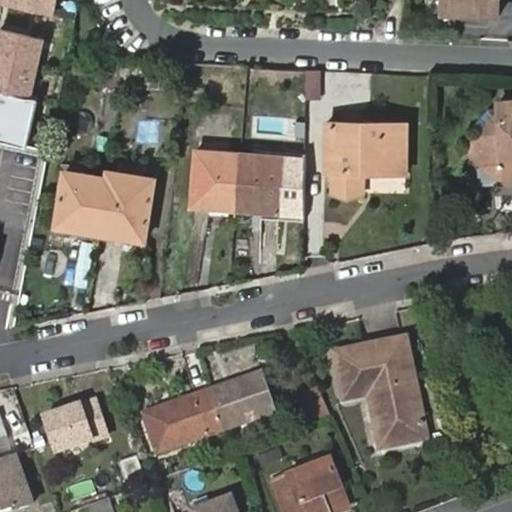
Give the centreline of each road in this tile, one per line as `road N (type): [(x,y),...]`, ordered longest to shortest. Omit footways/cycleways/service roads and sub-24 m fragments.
road 1 (residential): [(511,260),(0,360)]
road 2 (residential): [(132,0),(174,41),(206,46),(511,58)]
